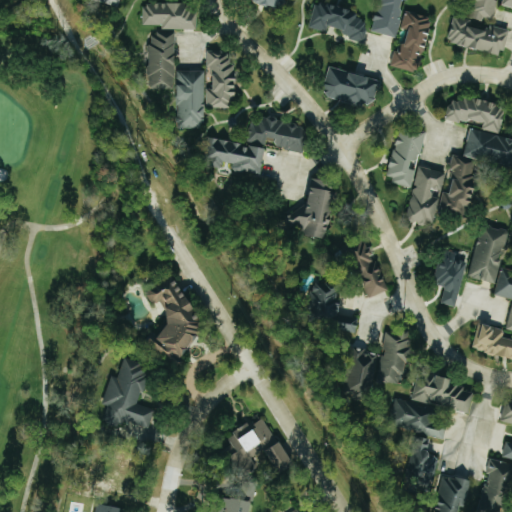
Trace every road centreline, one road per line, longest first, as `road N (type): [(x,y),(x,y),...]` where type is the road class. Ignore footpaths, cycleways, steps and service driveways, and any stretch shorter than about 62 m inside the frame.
road 1 (residential): [(210,0),(220,21),(338,150),(381,225),(423,326),(447,355),(511,380)]
road 2 (residential): [(349,511),(174,236)]
road 3 (residential): [(511,83),(496,75),(447,78),(338,150)]
road 4 (residential): [(173,511),(193,433),(257,367)]
